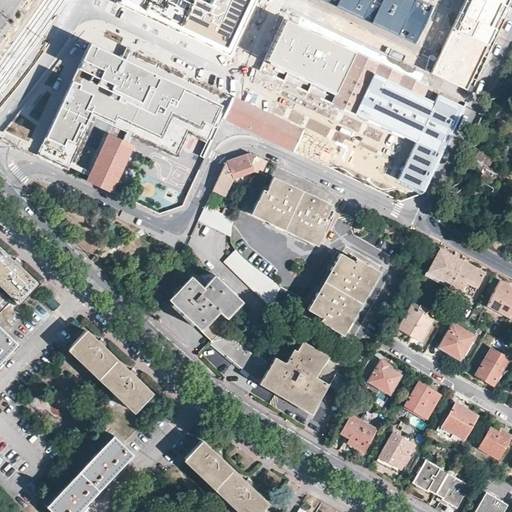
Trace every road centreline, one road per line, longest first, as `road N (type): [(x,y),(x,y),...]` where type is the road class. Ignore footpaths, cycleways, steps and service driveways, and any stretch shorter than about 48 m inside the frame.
road 1 (residential): [(7,190),(21,169),(35,167),(175,224),(215,155),(240,140),(422,223)]
road 2 (residential): [(422,511),(217,388)]
road 3 (residential): [(422,223),(511,29)]
road 4 (residential): [(204,402),(378,511)]
road 5 (residential): [(84,291),(204,402)]
road 6 (residential): [(217,388),(97,279)]
road 7 (residential): [(511,413),(389,343)]
road 8 (residential): [(0,117),(82,5)]
road 9 (residential): [(97,279),(7,190)]
